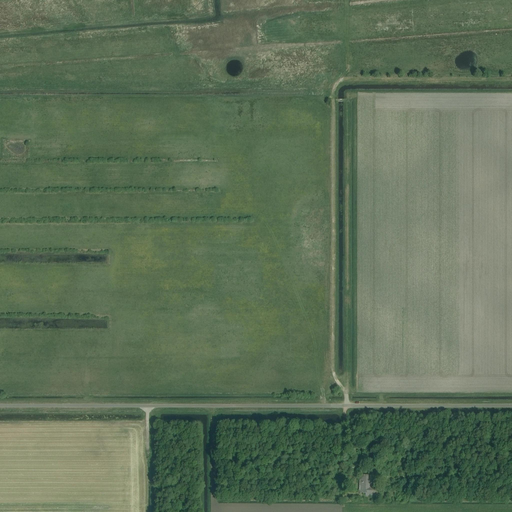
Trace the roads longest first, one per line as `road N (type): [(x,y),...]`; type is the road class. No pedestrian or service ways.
road 1 (unclassified): [(511,405),(0,406)]
road 2 (track): [(511,79),(338,84),(332,363),(346,406)]
road 3 (track): [(345,392),(348,94),(358,95)]
